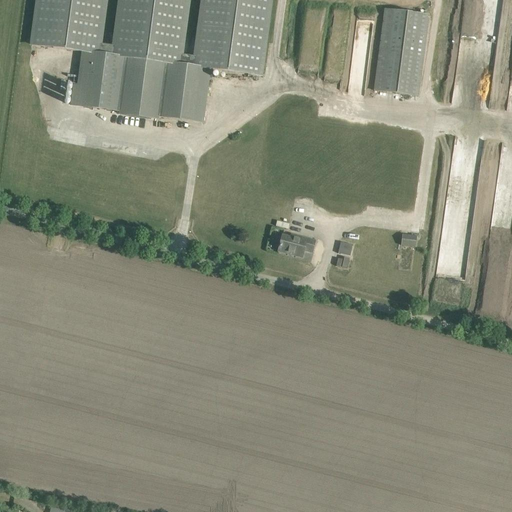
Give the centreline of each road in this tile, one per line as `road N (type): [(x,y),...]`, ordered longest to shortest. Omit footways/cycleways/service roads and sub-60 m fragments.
road 1 (unclassified): [(325,294),(0,208)]
road 2 (track): [(511,343),(325,294)]
